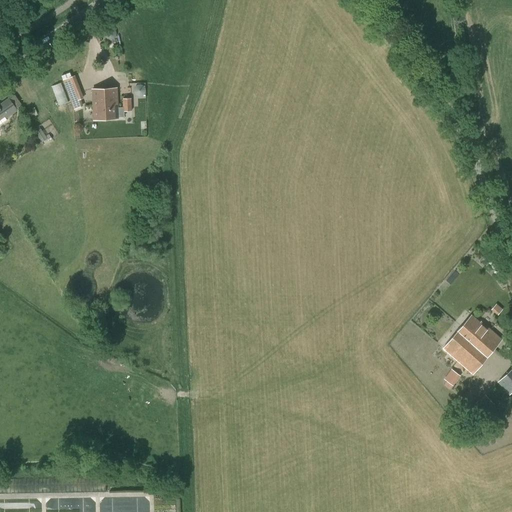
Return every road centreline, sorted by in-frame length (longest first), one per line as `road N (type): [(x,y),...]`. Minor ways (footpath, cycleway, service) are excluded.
road 1 (unclassified): [(511,274),(471,159),(429,86),(363,0)]
road 2 (secondary): [(0,75),(108,0)]
